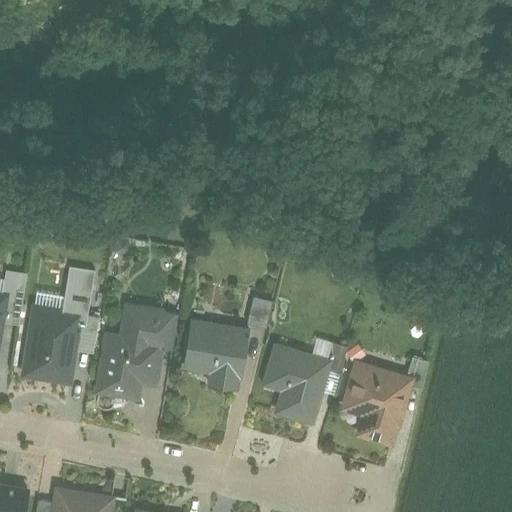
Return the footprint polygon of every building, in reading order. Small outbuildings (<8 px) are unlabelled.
[(69,264),(62,308),(81,311),(80,320),(85,320),(94,268),(69,264)] [(6,270),(3,294),(0,317),(0,321),(19,324),(26,273),(6,270)] [(266,329),(273,302),(253,297),(246,324),(266,329)] [(116,333),(105,331),(96,392),(141,399),(143,384),(157,386),(162,349),(169,350),(175,309),(121,301),(116,333)] [(34,303),(22,370),(70,379),(80,320),(81,311),(62,308),(34,303)] [(250,327),(191,318),(184,369),(210,373),(208,384),(241,389),(250,327)] [(311,353),(328,358),(333,343),(316,338),(311,353)] [(311,353),(273,341),(260,384),(281,391),(275,412),(316,424),(335,360),(328,358),(311,353)] [(416,377),(413,385),(421,388),(429,362),(413,357),(407,374),(416,377)] [(407,374),(356,358),(340,409),(361,416),(355,434),(394,446),(413,385),(416,377),(407,374)] [(24,511),(28,489),(0,484),(0,511),(24,511)] [(112,495),(57,485),(54,502),(52,511),(114,511),(117,496),(112,495)] [(35,511),(52,511),(54,502),(38,499),(35,511)]
